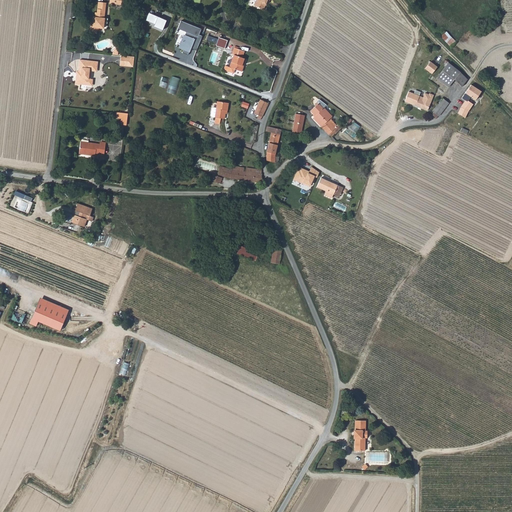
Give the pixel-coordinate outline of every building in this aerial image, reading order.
[(272,0),(252,0),(253,1),(256,2),(254,7),(263,10),(268,1),(270,1),(270,0),(271,0),(273,1),(272,0)] [(95,17),(94,17),(93,26),(91,26),(90,32),(99,33),(99,27),(103,28),(104,22),(107,23),(108,18),(104,18),(106,2),(98,1),(97,12),(95,12),(95,17)] [(163,30),(166,20),(149,13),(147,19),(152,21),(151,22),(159,25),(158,28),(163,30)] [(193,48),(197,50),(204,36),(200,35),(203,29),(182,20),(177,33),(181,34),(176,46),(185,50),(183,52),(190,55),(193,48)] [(219,38),(216,46),(225,49),(227,40),(219,38)] [(239,47),(235,46),(232,54),(234,55),(230,67),(225,65),(224,70),(234,73),(235,69),(242,71),(244,66),(242,65),(245,58),(242,57),(244,51),(238,49),(239,47)] [(134,56),(121,55),(120,60),(129,61),(129,66),(133,66),(134,56)] [(76,73),(75,83),(87,85),(89,71),(91,69),(96,69),(97,61),(79,59),(78,73),(76,73)] [(427,61),(423,68),(430,73),(435,65),(427,61)] [(436,77),(448,86),(453,79),(457,75),(454,73),(457,70),(448,62),(436,77)] [(96,71),(96,69),(91,69),(89,71),(87,85),(91,85),(92,79),(90,79),(91,71),(96,71)] [(467,79),(457,70),(454,73),(457,75),(453,79),(458,83),(461,86),(467,79)] [(172,77),(170,93),(178,94),(180,78),(172,77)] [(465,100),(461,106),(468,111),(481,91),(470,84),(462,97),(465,100)] [(413,93),(408,91),(404,101),(427,110),(430,103),(429,102),(422,99),(423,97),(418,95),(420,91),(414,89),(413,93)] [(449,102),(442,97),(432,111),(433,112),(431,114),(436,118),(438,116),(438,115),(449,102)] [(261,119),(268,102),(261,99),(254,113),(259,115),(257,118),(261,119)] [(220,118),(224,119),(225,111),(227,111),(228,102),(217,101),(216,108),(213,108),(211,109),(211,116),(211,117),(215,118),(220,118)] [(321,126),(328,119),(330,118),(332,116),(328,112),(323,107),(325,105),(320,101),(317,104),(311,110),(315,115),(313,117),(321,126)] [(457,112),(462,115),(465,117),(468,111),(461,106),(457,112)] [(126,124),(127,113),(115,111),(115,117),(121,118),(120,124),(126,124)] [(292,131),(301,133),(305,115),(296,113),(292,131)] [(454,126),(457,120),(450,117),(447,123),(454,126)] [(338,125),(336,127),(328,119),(321,126),(329,134),(329,133),(332,136),(341,128),(338,125)] [(275,162),(275,156),(276,154),(281,129),(267,126),(266,130),(271,132),(267,150),(266,160),(275,162)] [(444,152),(450,130),(444,128),(438,150),(444,152)] [(292,131),(291,141),(297,142),(302,143),(303,140),(300,139),(301,133),(292,131)] [(84,154),(84,153),(94,154),(94,153),(103,154),(104,142),(99,141),(99,144),(80,141),(78,153),(84,154)] [(230,178),(237,179),(239,170),(231,169),(220,165),(218,174),(230,178)] [(310,172),(302,168),(300,170),(299,170),(294,179),(310,186),(315,176),(318,177),(320,172),(312,167),(310,172)] [(239,170),(237,179),(262,182),(261,170),(252,168),(252,171),(239,170)] [(219,183),(222,177),(213,173),(210,179),(219,183)] [(339,185),(322,178),(318,187),(327,191),(334,194),(340,197),(342,193),(337,190),(339,185)] [(227,211),(230,202),(217,198),(215,208),(227,211)] [(90,216),(93,209),(79,203),(76,210),(76,211),(80,212),(79,216),(75,215),(72,222),(85,227),(88,219),(86,219),(87,215),(90,216)] [(258,253),(240,246),(237,253),(255,260),(258,253)] [(271,263),(280,264),(282,250),(273,249),(271,263)] [(62,331),(70,309),(41,297),(30,323),(38,326),(40,322),(62,331)] [(355,419),(355,430),(356,431),(355,436),(354,436),(354,450),(364,450),(365,438),(367,438),(367,430),(365,430),(366,420),(355,419)]
